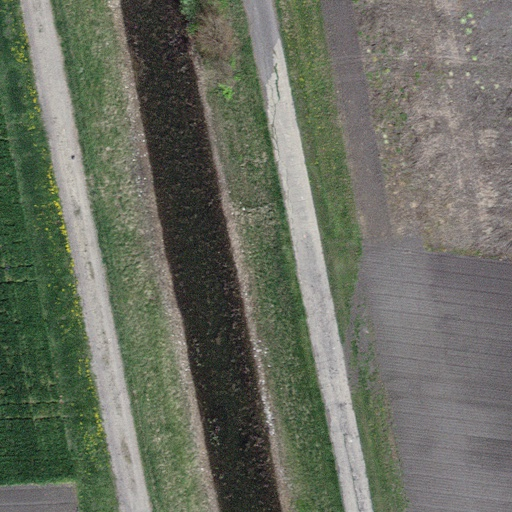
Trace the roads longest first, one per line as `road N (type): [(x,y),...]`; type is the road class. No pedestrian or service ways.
road 1 (track): [(261,0),(361,511)]
road 2 (track): [(35,0),(135,511)]
